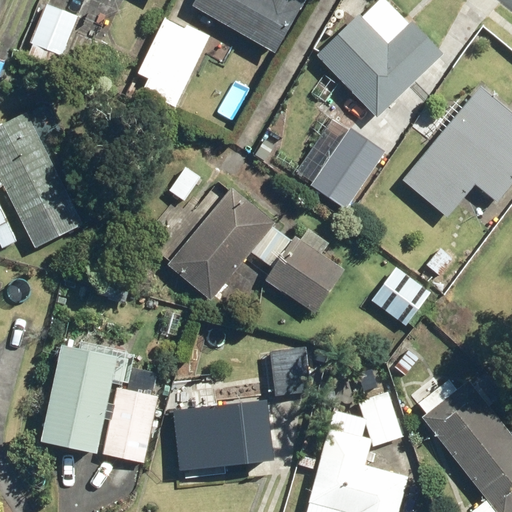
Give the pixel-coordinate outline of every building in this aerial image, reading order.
[(196,0),(192,8),(276,55),(306,0),(196,0)] [(360,16),(317,57),(378,119),(444,56),(412,23),(410,25),(385,0),(381,0),(362,19),(360,16)] [(79,18),(47,5),(32,44),(64,57),(79,18)] [(186,29),(166,19),(138,75),(149,80),(143,92),(176,109),(211,38),(188,27),(186,29)] [(511,187),(511,113),(481,88),(464,108),(455,101),(433,128),(442,135),(403,182),(448,219),(476,186),(498,204),(511,187)] [(28,114),(0,128),(0,242),(4,250),(18,243),(0,206),(0,188),(4,187),(36,250),(84,226),(28,114)] [(386,154),(331,116),(310,146),(330,160),(312,187),(347,211),(386,154)] [(201,179),(186,168),(170,192),(185,202),(201,179)] [(232,189),(168,266),(211,302),(276,225),(232,189)] [(301,242),(296,238),(266,282),(315,315),(345,271),(322,256),(329,245),(309,231),(301,242)] [(458,262),(440,249),(427,266),(445,280),(458,262)] [(432,294),(397,268),(371,301),(405,327),(432,294)] [(118,359),(62,348),(42,444),(97,456),(118,359)] [(307,350),(272,354),(277,396),(312,392),(307,350)] [(428,415),(423,419),(488,501),(473,511),(511,511),(511,436),(469,382),(457,391),(449,382),(419,405),(428,415)] [(118,407),(115,406),(112,421),(110,421),(103,456),(145,464),(158,398),(121,391),(118,407)] [(388,393),(360,402),(374,447),(403,438),(388,393)] [(268,403),(173,412),(179,472),(274,463),(268,403)] [(372,441),(329,430),(310,504),(339,511),(399,511),(409,478),(365,467),(372,441)]
